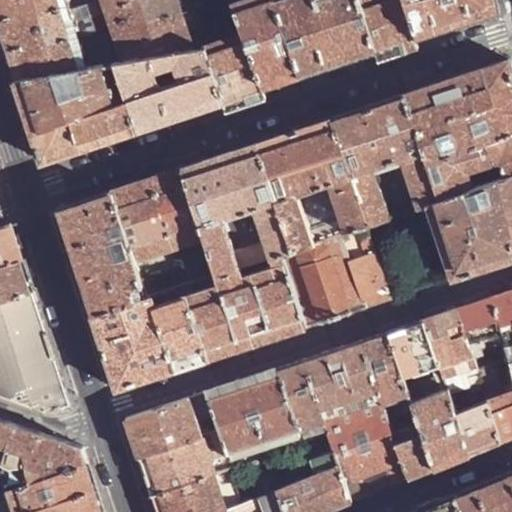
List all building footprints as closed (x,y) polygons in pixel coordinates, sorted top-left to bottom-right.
[(17,79),(89,67),(72,8),(70,3),(69,0),(0,0),(0,29),(5,45),(17,79)] [(126,61),(105,0),(95,0),(77,6),(72,8),(89,67),(105,64),(117,62),(126,61)] [(195,49),(179,0),(105,0),(126,61),(152,57),(171,53),(195,49)] [(191,0),(179,0),(195,49),(207,47),(206,45),(195,10),(191,0)] [(220,3),(218,0),(191,0),(195,10),(220,3)] [(263,87),(301,75),(276,0),(238,0),(233,2),(244,33),(262,88),(263,87)] [(276,0),(301,75),(376,50),(377,50),(361,0),(276,0)] [(419,46),(417,37),(415,37),(403,0),(361,0),(377,50),(376,50),(379,59),(419,46)] [(499,9),(496,0),(403,0),(415,37),(417,37),(499,9)] [(226,111),(266,97),(263,87),(262,88),(244,33),(221,41),(219,41),(216,42),(206,45),(207,47),(224,100),(223,101),(226,111)] [(195,49),(171,53),(177,70),(180,78),(161,84),(158,76),(152,57),(126,61),(117,62),(125,85),(129,98),(139,128),(223,101),(224,100),(207,47),(195,49)] [(152,57),(158,76),(177,70),(171,53),(152,57)] [(511,68),(509,58),(405,93),(441,199),(473,188),(467,170),(500,159),(505,176),(511,173),(511,68)] [(139,128),(129,98),(116,102),(111,90),(105,64),(89,67),(17,79),(31,123),(44,159),(139,128)] [(129,98),(125,85),(111,90),(116,102),(129,98)] [(405,93),(332,117),(368,225),(385,219),(391,217),(375,166),(403,157),(419,207),(421,206),(429,203),(441,199),(405,93)] [(293,250),(315,243),(310,228),(298,192),(331,182),(342,218),(347,232),(358,228),(368,225),(332,117),(305,127),(257,142),(293,250)] [(257,142),(182,167),(205,238),(218,275),(239,268),(224,219),(255,209),(271,257),(282,253),(293,250),(257,142)] [(182,167),(111,191),(134,261),(140,260),(205,238),(182,167)] [(453,278),(511,258),(511,173),(505,176),(473,188),(441,199),(429,203),(439,232),(453,278)] [(331,182),(298,192),(310,228),(342,218),(331,182)] [(111,191),(57,209),(76,266),(93,317),(137,302),(132,289),(142,285),(136,265),(134,261),(111,191)] [(431,236),(439,232),(429,203),(421,206),(423,214),(431,236)] [(419,207),(403,213),(405,217),(406,220),(423,214),(421,206),(419,207)] [(342,218),(310,228),(315,243),(342,234),(347,232),(342,218)] [(385,219),(368,225),(369,229),(387,223),(385,219)] [(0,227),(0,266),(23,259),(16,238),(12,224),(0,227)] [(368,225),(358,228),(367,254),(376,251),(369,229),(368,225)] [(347,232),(342,234),(351,260),(367,254),(358,228),(347,232)] [(293,250),(282,253),(307,327),(353,312),(367,307),(351,260),(342,234),(315,243),(293,250)] [(367,307),(392,299),(376,251),(367,254),(351,260),(367,307)] [(208,360),(307,327),(282,253),(271,257),(274,267),(243,277),(239,268),(218,275),(217,275),(220,285),(192,295),(187,297),(208,360)] [(23,259),(0,266),(0,301),(33,290),(27,271),(23,259)] [(189,285),(184,287),(187,297),(192,295),(189,285)] [(511,289),(457,308),(469,344),(503,333),(505,343),(509,359),(511,358),(511,289)] [(0,395),(47,413),(71,406),(51,344),(33,290),(0,301),(0,395)] [(137,302),(93,317),(106,357),(117,391),(208,360),(187,297),(155,307),(152,297),(137,302)] [(457,308),(424,318),(440,364),(444,376),(464,369),(476,365),(473,357),(469,344),(457,308)] [(424,318),(387,331),(403,376),(432,366),(440,364),(424,318)] [(387,331),(362,339),(380,393),(383,403),(384,405),(409,395),(403,376),(387,331)] [(503,333),(469,344),(473,357),(482,353),(481,350),(505,343),(503,333)] [(362,339),(304,358),(321,410),(380,393),(362,339)] [(304,358),(278,367),(301,431),(326,423),(325,420),(321,410),(304,358)] [(511,358),(509,359),(511,369),(511,390),(503,394),(488,399),(501,440),(511,435),(511,358)] [(440,364),(432,366),(436,376),(435,376),(440,392),(449,389),(444,376),(440,364)] [(488,399),(503,394),(493,364),(477,369),(478,371),(486,394),(488,399)] [(476,365),(464,369),(466,375),(478,371),(477,369),(476,365)] [(230,383),(206,391),(220,430),(226,449),(229,457),(302,433),(301,431),(278,367),(230,383)] [(456,459),(470,452),(457,412),(452,398),(449,389),(440,392),(412,403),(419,423),(435,467),(456,459)] [(206,391),(126,418),(133,440),(138,457),(201,436),(211,433),(220,430),(206,391)] [(380,393),(321,410),(325,420),(383,403),(380,393)] [(463,394),(452,398),(457,412),(467,407),(463,394)] [(486,394),(474,398),(477,404),(488,399),(486,394)] [(489,445),(501,440),(488,399),(477,404),(467,407),(457,412),(470,452),(489,445)] [(383,403),(325,420),(326,423),(335,449),(346,483),(369,474),(392,464),(402,461),(393,434),(390,424),(384,405),(383,403)] [(83,447),(0,418),(0,467),(8,490),(89,463),(85,451),(83,447)] [(425,471),(435,467),(419,423),(393,434),(402,461),(408,478),(425,471)] [(220,430),(211,433),(217,451),(226,449),(220,430)] [(201,436),(138,457),(145,478),(151,495),(214,474),(201,436)] [(325,511),(352,501),(346,483),(335,449),(311,459),(310,460),(315,474),(275,490),(275,491),(284,511),(325,511)] [(402,461),(392,464),(399,482),(408,478),(402,461)] [(89,463),(8,490),(14,511),(105,511),(100,496),(89,463)] [(233,484),(240,481),(235,468),(234,469),(233,468),(227,470),(233,484)] [(511,511),(511,469),(490,479),(455,493),(463,511),(511,511)] [(227,470),(214,474),(226,510),(241,504),(233,484),(227,470)] [(156,511),(221,511),(225,511),(226,510),(214,474),(151,495),(156,511)] [(375,491),(369,474),(346,483),(352,501),(375,491)] [(284,511),(275,491),(260,497),(264,507),(265,511),(284,511)] [(409,511),(463,511),(455,493),(430,503),(419,508),(409,511)] [(260,497),(241,504),(244,511),(250,511),(264,507),(260,497)]
